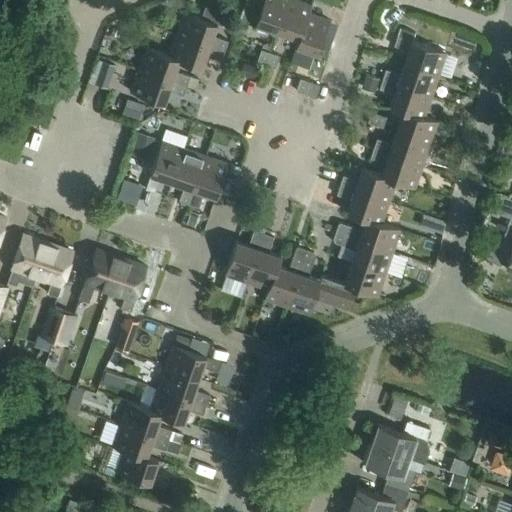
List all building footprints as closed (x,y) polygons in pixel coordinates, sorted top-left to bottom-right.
[(244,0),(239,18),(278,31),(288,0),(244,0)] [(296,0),(288,0),(278,31),(298,38),(299,39),(308,12),(309,13),(312,5),(296,0)] [(176,33),(224,50),(228,40),(213,35),(217,22),(183,11),(176,33)] [(299,39),(298,38),(295,46),(319,54),(330,20),(309,13),(308,12),(299,39)] [(176,33),(169,53),(168,54),(180,58),(179,60),(202,67),(206,55),(221,60),(224,50),(176,33)] [(409,51),(405,62),(439,74),(446,52),(413,40),(412,41),(397,35),(394,46),(409,51)] [(146,46),(138,68),(187,85),(191,75),(176,70),(179,60),(180,58),(168,54),(169,53),(146,46)] [(266,64),(270,52),(261,49),(257,61),(266,64)] [(275,67),(280,55),(270,52),(266,64),(275,67)] [(95,84),(108,88),(116,65),(103,61),(95,84)] [(431,96),(439,74),(405,62),(401,74),(386,69),(383,79),(431,96)] [(245,64),(242,72),(257,78),(260,69),(245,64)] [(184,95),(187,85),(138,68),(131,90),(164,102),(169,90),(184,95)] [(310,81),(301,78),(297,90),(306,93),(310,81)] [(424,116),(431,96),(383,79),(379,89),(394,94),(390,106),(403,111),(403,110),(424,117),(424,116)] [(403,110),(403,111),(396,131),(430,143),(438,121),(424,116),(424,117),(403,110)] [(387,117),(371,111),(367,121),(383,127),(387,117)] [(139,131),(132,153),(149,158),(156,137),(139,131)] [(374,148),(422,165),(430,143),(396,131),(392,143),(377,138),(374,148)] [(161,177),(172,181),(184,147),(162,140),(150,173),(151,174),(146,188),(156,192),(161,177)] [(189,203),(206,155),(184,147),(172,181),(184,185),(179,200),(189,203)] [(422,165),(374,148),(370,158),(385,163),(381,174),(396,180),(396,181),(415,187),(422,165)] [(228,163),(206,155),(189,203),(199,207),(204,192),(216,196),(228,163)] [(340,184),(389,201),(396,181),(396,180),(381,174),(362,167),(358,180),(343,175),(340,184)] [(132,202),(139,184),(124,179),(118,197),(132,202)] [(382,222),(389,201),(340,184),(336,194),(351,199),(347,212),(366,219),(366,218),(381,223),(382,222)] [(501,195),(493,192),(488,208),(495,210),(501,195)] [(511,198),(501,195),(495,210),(495,212),(510,217),(502,241),(511,244),(511,250),(506,268),(511,270),(511,198)] [(393,251),(401,228),(382,222),(381,223),(366,218),(366,219),(362,229),(341,222),(338,223),(336,231),(393,251)] [(247,281),(264,233),(254,229),(249,244),(236,240),(225,274),(247,281)] [(386,272),(393,251),(336,231),(333,239),(335,242),(355,249),(352,260),(386,272)] [(33,285),(36,275),(48,242),(22,233),(11,266),(12,267),(7,282),(17,285),(19,280),(33,285)] [(247,281),(268,288),(269,289),(277,265),(278,265),(281,255),(268,251),(274,236),(264,233),(247,281)] [(73,251),(48,242),(36,275),(51,280),(47,292),(58,296),(73,251)] [(264,298),(287,306),(306,249),(298,246),(296,247),(288,269),(278,265),(277,265),(269,289),(268,288),(264,298)] [(94,284),(110,290),(121,257),(95,248),(78,297),(89,301),(94,284)] [(316,254),(314,251),(306,249),(287,306),(309,313),(315,297),(314,297),(320,279),(308,275),(316,254)] [(121,257),(110,290),(125,295),(121,307),(131,310),(147,265),(121,257)] [(352,260),(344,281),(344,282),(355,286),(355,287),(378,295),(386,272),(352,260)] [(322,274),(320,279),(314,297),(315,297),(348,308),(355,287),(355,286),(344,282),(344,281),(322,274)] [(0,310),(9,286),(0,282),(0,310)] [(54,338),(64,310),(50,305),(41,333),(54,338)] [(54,338),(58,339),(54,351),(66,355),(69,345),(67,344),(77,314),(64,310),(54,338)] [(130,350),(140,321),(125,315),(115,345),(130,350)] [(173,344),(165,366),(199,378),(203,366),(218,371),(221,361),(206,356),(206,355),(173,344)] [(165,366),(157,387),(206,404),(210,394),(195,389),(199,378),(165,366)] [(157,387),(150,408),(150,409),(161,413),(161,414),(184,422),(188,409),(203,414),(206,404),(157,387)] [(408,399),(394,394),(387,414),(400,419),(408,399)] [(128,400),(120,423),(169,440),(172,430),(157,424),(161,414),(161,413),(150,409),(150,408),(128,400)] [(377,423),(371,442),(409,456),(425,461),(429,448),(426,439),(429,428),(407,420),(403,431),(377,423)] [(169,440),(120,423),(112,446),(124,449),(124,448),(146,456),(147,455),(151,444),(165,449),(169,440)] [(385,482),(408,490),(415,471),(405,467),(409,456),(371,442),(364,463),(389,472),(385,482)] [(124,448),(124,449),(116,471),(150,482),(165,487),(169,477),(154,472),(158,459),(147,455),(146,456),(124,448)] [(490,467),(508,473),(511,462),(511,453),(496,448),(490,467)] [(356,486),(350,505),(368,511),(389,511),(391,508),(401,511),(408,490),(385,482),(381,494),(356,486)] [(500,499),(494,511),(508,511),(511,504),(500,499)]
